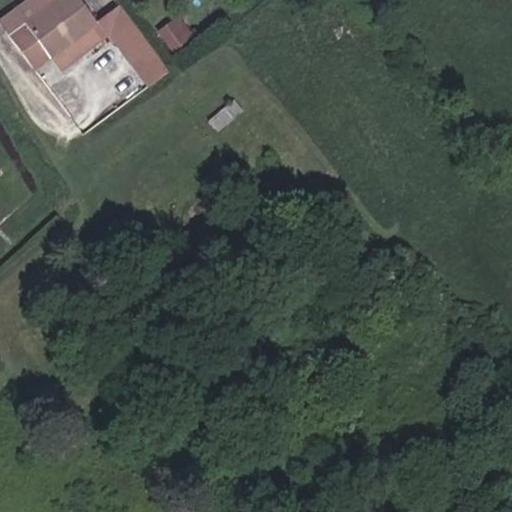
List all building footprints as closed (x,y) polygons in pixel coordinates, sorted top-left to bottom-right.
[(53,0),(4,40),(12,50),(74,0),(53,0)] [(103,30),(78,0),(74,0),(12,50),(39,83),(60,66),(103,30)] [(127,11),(103,30),(113,41),(116,39),(157,91),(177,75),(127,11)] [(184,22),(178,26),(192,44),(197,39),(184,22)] [(181,52),(192,44),(178,26),(168,35),(181,52)] [(68,77),(113,41),(103,30),(60,66),(68,77)]
